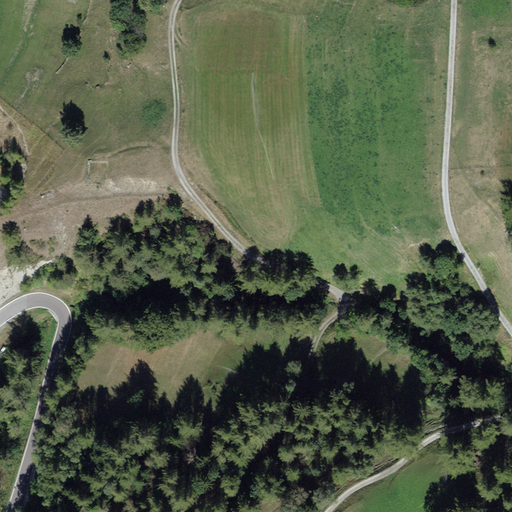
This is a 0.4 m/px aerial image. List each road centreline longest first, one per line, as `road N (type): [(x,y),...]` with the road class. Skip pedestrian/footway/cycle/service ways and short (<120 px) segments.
road 1 (track): [(178,0),(171,34),(174,152),(183,185),(248,252),(315,279),(340,303),(319,328),(293,397),(177,511)]
road 2 (track): [(511,335),(458,245),(443,199),(453,0)]
road 3 (tertiary): [(0,319),(31,298),(61,315),(10,511)]
road 4 (track): [(330,511),(427,437),(511,415)]
